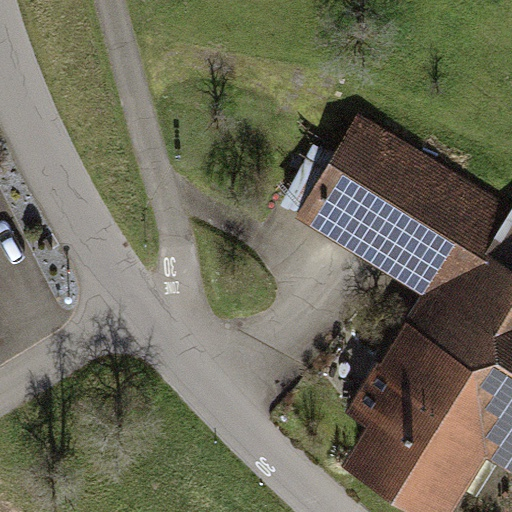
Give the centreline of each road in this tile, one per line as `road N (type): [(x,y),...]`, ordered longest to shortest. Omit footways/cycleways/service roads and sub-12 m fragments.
road 1 (track): [(138,311),(187,268),(113,0)]
road 2 (tertiary): [(138,311),(55,185),(0,38)]
road 3 (tertiary): [(328,511),(266,458),(138,311)]
road 4 (residential): [(138,311),(0,398)]
